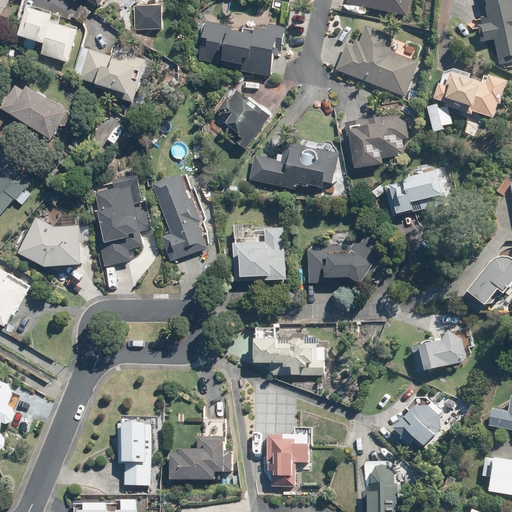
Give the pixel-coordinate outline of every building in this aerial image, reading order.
[(0,0),(0,21),(13,0),(0,0)] [(412,0),(352,0),(352,2),(409,15),(412,0)] [(511,0),(484,0),(488,16),(486,16),(488,23),(486,23),(489,41),(499,39),(504,64),(511,62),(511,0)] [(37,6),(27,33),(51,42),(47,53),(73,62),(84,30),(57,21),(59,14),(37,6)] [(165,6),(140,7),(140,27),(165,27),(165,6)] [(222,62),(231,64),(231,63),(245,65),(244,70),(270,75),(274,55),(279,56),(280,51),(284,52),(285,47),(288,28),(270,25),(269,31),(261,29),(258,29),(257,35),(234,31),(234,27),(213,23),(208,22),(207,26),(204,25),(201,36),(206,37),(205,39),(211,40),(210,46),(209,49),(202,48),(200,60),(221,65),(222,62)] [(351,44),(341,69),(408,96),(422,62),(396,52),(394,47),(398,36),(370,25),(364,42),(359,40),(357,46),(351,44)] [(17,31),(14,40),(20,42),(24,34),(17,31)] [(100,86),(100,87),(117,92),(115,97),(138,103),(138,101),(150,61),(116,51),(114,57),(90,50),(82,76),(80,80),(100,86)] [(448,83),(443,97),(455,101),(454,105),(477,112),(478,110),(497,117),(502,103),(504,103),(511,80),(495,74),(493,77),(488,75),(486,80),(459,70),(454,85),(448,83)] [(20,86),(6,108),(59,141),(77,110),(36,85),(32,93),(20,86)] [(413,90),(410,99),(416,101),(420,91),(413,90)] [(253,100),(242,91),(233,101),(229,98),(220,111),(223,113),(221,116),(231,124),(230,125),(242,135),(237,141),(248,150),(274,117),(260,105),(253,100)] [(445,103),(433,105),(439,131),(450,129),(449,124),(456,122),(452,105),(446,107),(445,103)] [(374,126),(371,127),(369,119),(346,123),(351,155),(356,155),(358,170),(386,165),(385,159),(386,159),(407,156),(404,140),(410,139),(408,123),(398,116),(373,120),(374,126)] [(260,155),(255,179),(299,189),(300,183),(305,184),(306,182),(309,182),(308,185),(314,186),(314,183),(330,186),(331,181),(338,183),(341,180),(342,176),(340,172),(345,153),(290,141),(287,155),(283,154),(282,160),(260,155)] [(0,219),(18,197),(21,199),(35,182),(14,165),(0,181),(0,219)] [(414,179),(390,185),(397,216),(453,202),(445,170),(414,177),(414,179)] [(160,183),(176,233),(168,236),(175,260),(213,248),(205,221),(208,220),(200,197),(196,198),(188,174),(160,183)] [(121,189),(97,193),(103,223),(107,241),(101,242),(106,267),(133,261),(130,249),(147,246),(135,187),(121,190),(121,189)] [(18,215),(12,222),(17,226),(23,219),(18,215)] [(66,269),(66,264),(89,262),(87,224),(58,226),(40,217),(23,252),(41,261),(50,265),(54,265),(54,270),(66,269)] [(274,243),(239,243),(239,278),(291,279),(291,226),(274,226),(274,243)] [(385,259),(385,250),(387,250),(387,242),(382,237),(372,237),(366,243),(359,243),(357,245),(320,245),(315,251),(315,282),(363,281),(362,278),(364,280),(371,280),(385,259)] [(502,258),(478,290),(495,303),(506,287),(511,292),(511,291),(511,254),(511,255),(502,258)] [(3,266),(4,265),(0,262),(0,318),(13,325),(20,311),(18,310),(30,286),(13,277),(16,273),(3,266)] [(263,361),(274,362),(274,374),(329,375),(330,360),(328,360),(328,347),(320,347),(321,343),(310,343),(305,338),(299,338),(294,343),(285,343),(285,337),(280,337),(280,328),(263,328),(263,361)] [(451,339),(419,346),(425,371),(468,361),(472,354),(469,339),(456,331),(451,339)] [(18,409),(13,407),(18,395),(14,387),(6,383),(0,384),(0,451),(1,452),(7,447),(8,440),(4,434),(5,424),(11,425),(17,422),(20,415),(18,409)] [(444,414),(448,410),(439,401),(437,402),(433,397),(422,397),(411,407),(416,412),(401,427),(402,427),(398,431),(412,445),(418,439),(425,447),(431,441),(432,443),(443,433),(442,431),(443,430),(444,414)] [(511,408),(504,407),(500,423),(511,425),(511,408)] [(131,463),(129,483),(155,484),(159,423),(144,422),(145,416),(128,415),(127,423),(125,422),(123,462),(131,463)] [(273,488),(298,488),(298,464),(312,464),(312,446),(315,446),(315,428),(297,427),(297,435),(270,435),(270,465),(272,465),(272,472),(273,472),(273,486),(273,488)] [(200,451),(184,451),(185,455),(185,457),(174,457),(174,481),(220,482),(220,474),(224,474),(228,474),(228,473),(235,473),(235,452),(234,452),(234,443),(231,443),(231,439),(231,438),(200,438),(200,451)] [(499,462),(497,474),(494,473),(496,462),(488,460),(485,477),(496,478),(496,479),(494,493),(511,496),(511,461),(501,460),(499,459),(499,462)] [(372,484),(372,491),(368,491),(369,511),(374,511),(373,511),(405,511),(405,487),(402,487),(402,483),(399,483),(399,475),(394,466),(387,464),(380,466),(375,475),(375,484),(372,484)] [(451,476),(446,489),(454,492),(459,479),(451,476)] [(142,511),(142,509),(140,509),(140,499),(127,498),(127,509),(123,509),(124,501),(121,501),(121,500),(111,500),(111,502),(89,501),(89,510),(84,509),(83,511),(142,511)]
